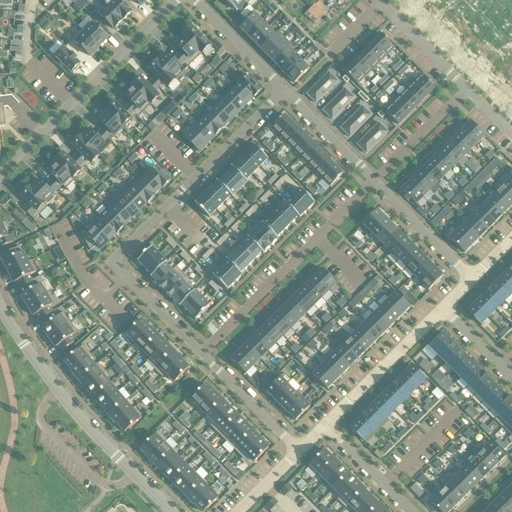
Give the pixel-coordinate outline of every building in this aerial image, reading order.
[(84,8),(89,3),(85,0),(80,0),(78,2),(84,8)] [(101,0),(106,4),(123,21),(132,13),(119,0),(101,0)] [(224,0),(230,5),(229,6),(233,10),(234,9),(236,12),(237,11),(245,2),(243,0),(224,0)] [(302,0),(308,5),(311,8),(305,14),(305,15),(315,24),(327,11),(315,0),(302,0)] [(412,0),(409,3),(410,4),(416,10),(417,10),(426,0),(412,0)] [(432,0),(426,0),(417,10),(419,13),(418,14),(422,18),(423,17),(436,4),(432,0)] [(511,0),(500,0),(501,1),(498,4),(503,10),(511,1),(511,0)] [(80,13),(84,8),(78,2),(75,5),(73,7),(80,13)] [(106,4),(97,13),(114,30),(116,28),(117,29),(122,23),(123,21),(106,4)] [(436,4),(423,17),(430,24),(444,10),(443,10),(436,4)] [(444,10),(430,24),(431,23),(438,30),(451,17),(444,10)] [(49,14),(44,19),(50,25),(55,20),(49,14)] [(254,14),(240,29),(247,36),(261,21),(254,14)] [(451,17),(438,30),(444,36),(443,37),(458,23),(451,17)] [(50,25),(44,19),(39,24),(45,30),(50,25)] [(261,21),(247,36),(253,42),(268,28),(261,21)] [(99,48),(108,39),(90,22),(81,31),(99,48)] [(458,23),(443,37),(450,44),(463,31),(457,25),(458,24),(458,23)] [(191,27),(183,35),(202,54),(210,46),(209,45),(210,43),(205,38),(203,39),(191,27)] [(268,28),(253,42),(260,49),(275,35),(268,28)] [(81,31),(73,40),(90,57),(92,55),(92,56),(98,50),(98,49),(99,48),(81,31)] [(463,31),(450,44),(457,51),(470,38),(463,31)] [(275,35),(260,49),(267,56),(285,38),(279,32),(275,35)] [(184,37),(176,45),(181,51),(177,55),(189,67),(202,54),(183,35),(184,37)] [(394,48),(381,35),(374,42),(386,55),(394,48)] [(285,38),(267,56),(273,62),(274,63),(292,45),(285,38)] [(470,38),(457,51),(464,58),(470,53),(472,51),(471,51),(477,45),(470,38)] [(386,55),(374,42),(367,50),(379,62),(386,55)] [(292,45),(274,63),(280,70),(295,55),(289,49),(292,45)] [(72,72),(73,73),(79,66),(78,66),(80,64),(76,60),(77,60),(71,54),(71,55),(63,47),(53,56),(71,73),(72,72)] [(478,57),(472,64),(480,72),(494,58),(486,49),(479,56),(479,55),(477,57),(478,57)] [(379,62),(367,50),(359,57),(372,70),(379,62)] [(157,60),(157,61),(176,80),(189,67),(177,55),(172,59),(167,54),(159,62),(157,60)] [(295,55),(280,70),(287,76),(302,62),(295,55)] [(210,65),(214,69),(222,61),(218,57),(210,65)] [(365,77),(372,70),(359,57),(352,64),(365,77)] [(494,58),(480,72),(487,79),(486,80),(501,65),(494,58)] [(157,61),(149,69),(156,76),(151,80),(161,90),(166,86),(168,88),(176,80),(157,61)] [(302,62),(287,76),(294,84),(309,69),(302,62)] [(365,77),(352,64),(345,72),(357,84),(365,77)] [(501,65),(486,80),(494,88),(508,74),(501,67),(502,66),(501,65)] [(244,73),(236,81),(253,98),(261,90),(244,73)] [(306,94),(316,104),(338,82),(329,73),(306,94)] [(511,77),(508,74),(494,88),(501,96),(511,84),(511,77)] [(422,76),(414,83),(427,96),(434,88),(422,76)] [(140,77),(132,85),(151,104),(159,96),(155,93),(160,89),(161,91),(161,90),(151,80),(147,85),(140,77)] [(239,85),(232,92),(245,105),(252,98),(253,98),(236,81),(239,85)] [(420,103),(427,96),(414,83),(407,90),(420,103)] [(511,84),(501,96),(509,103),(511,100),(511,84)] [(133,87),(125,96),(130,101),(126,106),(138,118),(151,104),(132,85),(132,86),(133,87)] [(323,111),(332,120),(354,98),(345,89),(323,111)] [(407,90),(400,97),(412,110),(420,103),(407,90)] [(232,92),(224,99),(238,113),(245,105),(232,92)] [(221,96),(213,103),(230,121),(238,113),(224,99),(221,96)] [(405,117),(412,110),(400,97),(393,105),(405,117)] [(172,101),(160,113),(165,118),(177,106),(172,101)] [(114,103),(106,111),(124,128),(136,116),(137,118),(138,118),(126,106),(121,110),(114,103)] [(216,107),(209,115),(222,128),(223,128),(230,121),(213,103),(213,104),(216,107)] [(398,125),(405,117),(393,105),(385,112),(398,125)] [(363,107),(340,129),(350,138),(372,116),(363,107)] [(108,113),(99,121),(105,127),(100,131),(112,143),(112,142),(111,141),(124,128),(106,111),(108,113)] [(209,115),(201,122),(215,136),(222,128),(209,115)] [(272,128),(279,136),(292,123),(284,116),(272,128)] [(201,122),(193,130),(207,144),(215,136),(201,122)] [(470,122),(463,129),(478,144),(485,136),(470,122)] [(152,123),(147,127),(152,132),(156,128),(152,123)] [(299,131),(292,123),(279,136),(286,143),(299,131)] [(379,123),(357,145),(366,154),(388,132),(379,123)] [(463,129),(456,136),(471,150),(478,144),(463,129)] [(80,137),(99,156),(112,143),(100,131),(96,135),(91,130),(82,138),(80,137)] [(193,130),(185,138),(199,152),(207,144),(193,130)] [(299,131),(286,143),(294,150),(306,138),(299,131)] [(456,136),(449,142),(464,157),(471,150),(456,136)] [(80,137),(72,145),(79,152),(75,156),(87,168),(99,156),(80,137)] [(306,138),(294,150),(301,158),(313,145),(306,138)] [(449,142),(443,149),(457,164),(464,157),(449,142)] [(268,160),(253,145),(253,146),(246,153),(260,167),(267,160),(268,160)] [(321,152),(313,145),(301,158),(308,165),(321,152)] [(443,149),(436,156),(450,171),(457,164),(443,149)] [(308,165),(315,172),(328,159),(325,157),(321,152),(308,165)] [(253,174),(260,167),(246,153),(238,160),(253,174)] [(63,154),(55,162),(74,180),(75,180),(73,178),(85,167),(86,168),(87,168),(75,156),(70,161),(63,154)] [(436,156),(429,163),(444,177),(450,171),(436,156)] [(315,172),(322,179),(335,166),(328,159),(315,172)] [(246,181),(253,174),(238,160),(232,167),(231,167),(247,183),(246,181)] [(55,162),(46,170),(53,177),(49,182),(58,190),(62,186),(65,189),(74,180),(55,162)] [(429,163),(422,169),(437,184),(444,177),(429,163)] [(156,166),(147,174),(162,189),(170,180),(156,166)] [(343,174),(335,166),(322,179),(330,187),(343,174)] [(247,183),(231,167),(232,169),(225,176),(240,190),(247,183)] [(422,169),(415,176),(430,191),(437,184),(422,169)] [(137,178),(137,179),(154,196),(161,189),(162,189),(147,174),(147,175),(140,181),(137,178)] [(506,175),(498,183),(502,187),(503,186),(511,195),(511,179),(510,178),(510,179),(506,175)] [(233,197),(240,190),(225,176),(218,183),(233,197)] [(415,176),(409,183),(423,198),(430,191),(415,176)] [(135,181),(129,186),(146,204),(152,198),(154,196),(137,179),(135,181)] [(29,187),(29,188),(48,207),(57,198),(53,195),(58,190),(49,182),(45,186),(39,181),(31,189),(29,187)] [(232,198),(233,197),(218,183),(216,182),(210,189),(224,203),(231,196),(232,198)] [(409,183),(401,190),(416,205),(423,198),(409,183)] [(470,184),(463,191),(468,195),(474,188),(470,184)] [(127,189),(122,194),(139,211),(144,206),(146,204),(129,186),(127,189)] [(502,187),(495,194),(510,208),(511,205),(511,195),(503,186),(502,187)] [(29,188),(21,196),(28,203),(22,209),(34,221),(48,207),(29,188)] [(217,210),(224,203),(210,189),(203,196),(217,210)] [(300,190),(292,197),(307,211),(314,204),(314,203),(300,189),(300,190)] [(118,197),(114,201),(131,219),(135,215),(139,211),(122,194),(118,197)] [(495,194),(487,201),(502,216),(510,208),(495,194)] [(203,212),(209,218),(210,217),(209,217),(217,210),(203,196),(195,203),(200,209),(203,213),(203,212)] [(284,202),(300,218),(307,211),(292,197),(286,203),(284,202)] [(109,206),(107,209),(110,212),(124,226),(124,225),(126,223),(131,219),(114,201),(109,206)] [(487,201),(480,209),(494,223),(502,216),(487,201)] [(284,203),(276,210),(291,224),(298,217),(299,218),(300,218),(284,202),(283,203),(284,203)] [(70,203),(66,207),(71,212),(75,208),(70,203)] [(419,207),(416,210),(422,217),(425,214),(419,207)] [(17,209),(12,214),(22,224),(26,219),(27,219),(17,209)] [(107,209),(99,216),(103,220),(116,234),(124,226),(110,212),(107,209)] [(480,209),(472,216),(487,231),(494,223),(480,209)] [(276,210),(269,217),(284,231),(291,224),(276,210)] [(377,210),(362,225),(369,232),(384,217),(377,210)] [(472,216),(465,224),(479,239),(487,231),(472,216)] [(99,217),(91,224),(108,241),(116,234),(99,217)] [(260,221),(259,221),(278,240),(278,239),(277,238),(284,231),(269,217),(263,224),(262,223),(260,221)] [(384,217),(369,232),(376,239),(391,224),(384,217)] [(0,246),(0,247),(13,242),(10,235),(7,236),(5,232),(8,230),(5,222),(1,223),(0,220),(0,246)] [(259,221),(252,228),(271,247),(278,240),(259,221)] [(94,228),(83,239),(90,251),(96,245),(100,249),(108,241),(91,224),(91,225),(94,228)] [(391,224),(376,239),(383,245),(398,231),(391,224)] [(465,224),(457,232),(471,246),(479,239),(465,224)] [(252,228),(245,235),(264,254),(271,247),(252,228)] [(49,229),(43,232),(46,238),(52,235),(49,229)] [(398,231),(383,245),(391,253),(405,238),(398,231)] [(457,232),(450,239),(464,253),(471,246),(457,232)] [(248,239),(240,246),(255,260),(262,253),(263,254),(264,254),(245,235),(245,236),(248,239)] [(405,238),(391,253),(398,261),(413,246),(405,238)] [(20,246),(3,255),(6,261),(3,262),(5,267),(4,267),(7,274),(31,261),(28,262),(23,252),(20,246)] [(240,246),(233,253),(247,267),(255,260),(240,246)] [(413,246),(398,261),(406,268),(420,254),(413,246)] [(59,247),(53,250),(56,256),(62,253),(59,247)] [(138,262),(145,269),(159,255),(152,248),(152,247),(146,253),(146,252),(142,256),(143,256),(137,262),(138,262)] [(226,259),(226,260),(240,274),(247,267),(233,253),(226,260),(226,259)] [(420,254),(406,268),(413,276),(428,261),(420,254)] [(166,262),(159,255),(145,269),(152,276),(150,278),(151,278),(167,262),(166,262)] [(227,262),(220,268),(235,283),(241,276),(242,275),(240,274),(226,260),(227,262)] [(31,261),(7,274),(10,280),(11,279),(14,283),(16,282),(19,288),(28,283),(32,281),(29,276),(33,273),(37,272),(31,261)] [(428,261),(413,276),(421,284),(436,269),(428,261)] [(151,278),(158,285),(177,267),(176,266),(172,271),(165,264),(167,262),(151,278)] [(161,288),(165,292),(184,274),(177,267),(158,285),(161,288)] [(213,275),(212,276),(227,290),(235,283),(220,268),(213,275)] [(322,269),(315,276),(329,291),(336,284),(322,269)] [(436,269),(421,284),(428,291),(443,276),(436,269)] [(511,279),(506,273),(498,281),(511,294),(511,279)] [(191,281),(184,274),(165,292),(172,299),(191,281)] [(28,283),(19,288),(20,288),(23,294),(21,296),(24,300),(22,301),(25,306),(50,292),(46,294),(40,285),(44,283),(40,276),(32,281),(28,283)] [(315,276),(307,284),(322,299),(329,291),(315,276)] [(179,307),(195,291),(193,292),(187,286),(191,281),(172,299),(179,306),(179,307)] [(498,281),(490,288),(504,302),(511,294),(498,281)] [(307,284),(299,291),(314,306),(322,299),(307,284)] [(490,288),(483,296),(496,310),(504,302),(490,288)] [(181,306),(188,312),(202,298),(195,291),(196,291),(195,291),(179,307),(180,307),(181,306)] [(299,291),(292,299),(306,314),(314,306),(299,291)] [(50,292),(25,306),(29,313),(31,312),(33,316),(36,315),(40,321),(52,313),(51,313),(48,307),(52,305),(56,302),(50,292)] [(396,292),(389,299),(403,314),(410,307),(396,292)] [(483,296),(475,304),(489,317),(496,310),(483,296)] [(210,306),(209,305),(202,298),(188,312),(195,319),(195,320),(196,320),(201,315),(202,315),(205,312),(204,311),(210,306)] [(292,299),(284,307),(299,321),(306,314),(292,299)] [(389,299),(381,307),(395,322),(403,314),(389,299)] [(475,304),(467,311),(481,325),(489,317),(475,304)] [(284,307),(276,314),(291,329),(299,321),(284,307)] [(381,307),(373,315),(388,329),(395,322),(381,307)] [(86,311),(81,314),(85,319),(90,315),(86,311)] [(52,313),(40,321),(44,327),(42,329),(45,333),(43,334),(47,339),(70,322),(63,313),(55,318),(52,313)] [(276,314),(269,322),(283,337),(291,329),(276,314)] [(373,315),(366,322),(380,337),(388,329),(373,315)] [(141,320),(126,334),(135,343),(150,328),(149,328),(141,320)] [(70,322),(47,339),(51,345),(53,344),(56,348),(58,346),(62,351),(65,349),(73,343),(69,338),(77,332),(70,322)] [(269,322),(261,330),(276,344),(283,337),(269,322)] [(366,322),(358,330),(373,345),(380,337),(366,322)] [(150,328),(135,343),(142,351),(158,336),(150,328)] [(261,330),(253,337),(268,352),(276,344),(261,330)] [(358,330),(350,338),(365,352),(373,345),(358,330)] [(109,333),(105,338),(108,342),(113,337),(109,333)] [(428,346),(422,351),(431,361),(437,355),(451,342),(443,334),(429,347),(428,346)] [(158,336),(142,351),(150,359),(165,343),(158,336)] [(252,338),(246,345),(260,359),(268,352),(253,337),(252,338)] [(350,338),(343,345),(357,360),(365,352),(350,338)] [(451,342),(437,355),(445,363),(458,349),(451,342)] [(150,359),(147,362),(154,370),(173,351),(165,343),(150,359)] [(83,345),(64,362),(71,371),(71,372),(91,355),(83,345)] [(246,345),(238,352),(253,367),(260,359),(246,345)] [(343,345),(335,353),(350,367),(357,360),(343,345)] [(121,357),(124,354),(120,349),(116,352),(121,357)] [(458,349),(445,363),(452,370),(466,357),(458,349)] [(331,350),(323,357),(326,360),(327,360),(342,375),(350,367),(335,353),(334,352),(334,353),(331,350)] [(173,351),(154,370),(162,377),(181,359),(173,351)] [(238,352),(231,359),(245,374),(253,367),(238,352)] [(125,362),(129,359),(124,354),(121,357),(125,362)] [(91,355),(71,372),(79,381),(98,363),(94,366),(88,358),(91,355)] [(116,364),(120,360),(115,356),(112,359),(116,364)] [(466,357),(452,370),(461,378),(474,365),(466,357)] [(181,359),(162,377),(162,378),(166,374),(174,383),(189,368),(180,360),(181,359)] [(120,369),(124,365),(120,360),(116,364),(120,369)] [(327,360),(320,368),(334,383),(342,375),(327,360)] [(98,363),(79,381),(86,389),(106,372),(98,363)] [(461,378),(456,383),(463,390),(468,386),(482,372),(474,365),(461,378)] [(412,366),(404,374),(418,388),(426,380),(412,366)] [(320,368),(313,375),(327,390),(334,383),(320,368)] [(139,378),(143,375),(139,370),(135,373),(139,378)] [(106,372),(86,389),(93,398),(110,384),(103,376),(106,373),(106,372)] [(482,372),(468,386),(476,394),(489,380),(482,372)] [(131,381),(135,378),(130,373),(127,376),(131,381)] [(281,377),(266,392),(273,399),(288,384),(288,385),(292,381),(284,373),(281,377)] [(404,374),(396,382),(410,395),(418,388),(404,374)] [(135,386),(139,382),(135,378),(131,381),(135,386)] [(489,380),(476,394),(483,401),(497,388),(489,380)] [(149,389),(153,386),(149,381),(145,384),(149,389)] [(396,382),(389,389),(402,403),(410,395),(396,382)] [(110,384),(93,398),(101,407),(117,393),(110,384)] [(288,384),(273,399),(281,406),(295,392),(288,385),(288,384)] [(191,399),(189,401),(197,409),(199,408),(215,393),(214,393),(213,393),(205,385),(191,399)] [(154,394),(157,391),(153,386),(149,389),(154,394)] [(117,393),(101,407),(108,415),(124,401),(130,397),(122,388),(117,393)] [(326,394),(320,388),(316,392),(314,394),(320,399),(326,394)] [(497,388),(483,401),(491,409),(505,395),(497,388)] [(389,389),(381,397),(395,411),(402,403),(389,389)] [(146,398),(150,395),(145,390),(142,393),(146,398)] [(295,392),(281,406),(288,414),(303,399),(295,392)] [(215,393),(199,408),(207,416),(222,401),(215,393)] [(150,403),(154,400),(150,395),(146,398),(150,403)] [(511,402),(505,395),(491,409),(498,417),(511,403),(511,402)] [(381,397),(373,405),(387,418),(395,411),(381,397)] [(303,399),(288,414),(295,421),(310,407),(303,399)] [(124,401),(108,415),(112,420),(116,424),(134,408),(133,408),(132,410),(130,408),(124,401)] [(222,401),(207,416),(215,423),(230,408),(222,401)] [(511,403),(499,417),(495,420),(502,428),(506,424),(511,418),(511,403)] [(373,405),(366,412),(382,428),(390,421),(387,418),(373,405)] [(134,408),(116,424),(117,424),(125,433),(142,418),(134,408)] [(214,423),(211,427),(219,435),(222,431),(237,416),(230,408),(215,423),(214,423)] [(366,412),(358,420),(375,436),(382,428),(366,412)] [(183,424),(186,421),(182,416),(178,420),(183,424)] [(222,431),(219,435),(226,442),(245,424),(237,416),(222,431)] [(506,424),(502,428),(510,436),(511,433),(511,418),(506,424)] [(358,420),(350,428),(361,439),(360,440),(363,442),(364,441),(366,444),(375,436),(358,420)] [(187,429),(191,426),(186,421),(183,424),(187,429)] [(177,430),(180,427),(176,422),(172,425),(177,430)] [(245,424),(226,442),(234,450),(253,431),(245,424)] [(182,435),(185,431),(180,427),(177,430),(182,435)] [(158,431),(140,449),(148,458),(149,458),(165,442),(167,441),(158,431)] [(253,431),(234,450),(241,458),(259,440),(260,440),(261,439),(253,431)] [(198,440),(201,436),(197,432),(193,435),(198,440)] [(203,444),(206,441),(201,436),(198,440),(203,444)] [(192,445),(196,442),(191,437),(188,441),(192,445)] [(259,440),(241,458),(250,466),(254,463),(268,448),(260,440),(259,440)] [(148,458),(156,467),(171,452),(173,450),(165,442),(149,458),(148,458)] [(197,450),(200,447),(196,442),(192,445),(197,450)] [(490,442),(482,450),(497,465),(505,457),(490,442)] [(213,455),(217,452),(212,447),(209,450),(213,455)] [(476,457),(475,457),(490,472),(497,465),(482,450),(476,457)] [(308,467),(316,475),(333,459),(333,458),(333,459),(324,451),(308,467)] [(171,452),(156,467),(163,474),(179,459),(171,452)] [(218,460),(221,456),(217,452),(213,455),(218,460)] [(207,461),(211,457),(206,453),(203,456),(207,461)] [(472,453),(464,461),(468,465),(482,479),(490,472),(475,457),(476,457),(472,453)] [(212,465),(216,462),(211,457),(207,461),(212,465)] [(179,459),(163,474),(171,482),(186,466),(179,459)] [(333,459),(316,475),(317,476),(319,474),(326,481),(341,466),(333,459)] [(186,466),(171,482),(178,489),(194,474),(193,474),(195,472),(198,469),(191,462),(186,466)] [(229,471),(233,468),(227,462),(224,466),(229,471)] [(468,465),(460,472),(475,487),(482,479),(468,465)] [(349,474),(341,466),(326,481),(333,489),(349,474)] [(223,476),(226,473),(222,468),(218,471),(223,476)] [(234,476),(238,473),(233,468),(229,471),(234,476)] [(194,474),(178,489),(186,497),(202,482),(203,481),(195,472),(193,474),(194,474)] [(460,472),(453,479),(467,494),(475,487),(460,472)] [(227,481),(231,477),(226,473),(223,476),(227,481)] [(356,482),(349,474),(333,489),(341,497),(337,500),(338,500),(356,482)] [(453,479),(445,487),(460,501),(467,494),(453,479)] [(202,482),(186,497),(194,505),(195,504),(209,490),(202,482)] [(364,489),(356,482),(338,500),(345,508),(364,489)] [(288,483),(280,492),(284,496),(293,488),(288,483)] [(415,485),(410,491),(414,495),(419,489),(415,485)] [(445,487),(438,494),(453,509),(460,501),(445,487)] [(364,490),(364,489),(345,508),(346,508),(347,507),(352,511),(356,511),(371,498),(364,490)] [(511,491),(509,489),(502,495),(511,505),(511,491)] [(209,490),(195,504),(202,511),(204,511),(218,499),(209,490)] [(309,498),(312,495),(308,490),(304,494),(309,498)] [(438,494),(430,502),(439,511),(449,511),(453,509),(438,494)] [(309,498),(313,503),(317,500),(312,495),(309,498)] [(511,511),(511,505),(502,495),(495,502),(504,511),(511,511)] [(273,498),(265,507),(269,511),(278,503),(273,498)] [(378,505),(371,498),(356,511),(371,511),(379,505),(379,504),(378,505)] [(504,511),(495,502),(488,509),(491,511),(504,511)]
